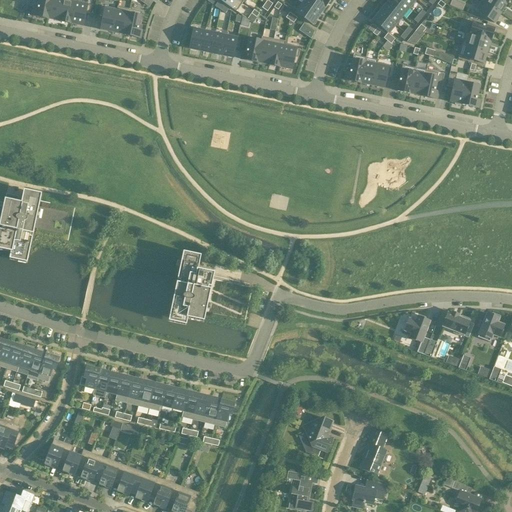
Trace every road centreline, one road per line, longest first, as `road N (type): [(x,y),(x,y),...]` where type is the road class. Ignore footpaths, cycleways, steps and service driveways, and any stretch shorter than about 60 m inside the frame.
road 1 (residential): [(81,332),(246,375),(281,294)]
road 2 (residential): [(511,301),(423,298),(340,309),(281,294)]
road 3 (residential): [(495,136),(314,97)]
road 4 (residential): [(81,332),(69,399),(7,474)]
road 5 (residential): [(314,97),(158,64)]
road 6 (residential): [(158,64),(7,33)]
